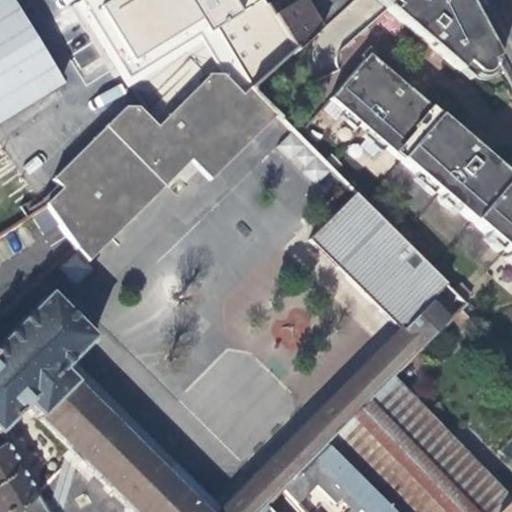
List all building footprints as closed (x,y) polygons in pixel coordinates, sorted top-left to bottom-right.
[(4,0),(0,0),(0,118),(58,83),(4,0)] [(130,0),(92,23),(128,82),(236,17),(226,0),(130,0)] [(465,0),(376,0),(378,1),(430,47),(458,71),(464,64),(474,74),(484,63),(496,57),(465,0)] [(274,25),(292,55),(317,32),(302,7),(274,25)] [(346,78),(329,98),(511,256),(511,172),(465,134),(413,93),(366,55),(346,78)] [(464,64),(458,71),(469,80),(474,74),(464,64)] [(154,128),(135,110),(122,110),(49,181),(58,190),(62,194),(76,208),(68,217),(88,237),(100,250),(188,163),(208,182),(273,118),(248,93),(242,100),(219,77),(206,78),(154,128)] [(313,188),(325,175),(286,136),(274,148),(288,163),(292,159),(302,170),(299,174),(313,188)] [(58,190),(42,207),(71,253),(73,251),(86,264),(100,250),(88,237),(68,217),(76,208),(62,194),(58,190)] [(352,197),(307,242),(336,272),(354,254),(361,260),(343,279),(369,305),(392,282),(399,289),(377,312),(397,333),(399,334),(388,345),(387,344),(365,366),(384,386),(389,381),(390,379),(443,326),(425,308),(444,289),(352,197)] [(0,316),(71,253),(42,207),(6,229),(0,232),(0,316)] [(53,271),(70,289),(88,273),(72,254),(53,271)] [(354,254),(336,272),(343,279),(361,260),(354,254)] [(392,282),(369,305),(377,312),(399,289),(392,282)] [(352,418),(333,398),(218,511),(195,511),(57,374),(88,343),(80,335),(83,332),(84,322),(67,305),(57,306),(54,309),(45,300),(0,344),(0,432),(22,410),(68,455),(72,459),(125,511),(257,511),(263,506),(279,491),(323,447),(352,418)] [(397,333),(387,344),(388,345),(399,334),(397,333)] [(384,386),(365,366),(333,398),(352,418),(384,386)] [(387,511),(498,511),(510,501),(389,381),(384,386),(352,418),(323,447),(387,511)] [(511,450),(504,446),(494,455),(511,466),(511,450)] [(387,511),(323,447),(279,491),(299,511),(313,511),(325,501),(336,511),(387,511)] [(0,448),(0,511),(39,511),(2,448),(0,448)] [(68,465),(72,459),(68,455),(62,461),(67,464),(68,465)] [(36,487),(41,492),(46,487),(51,483),(45,478),(36,487)] [(51,491),(46,487),(41,492),(39,495),(37,497),(42,501),(51,491)] [(299,511),(279,491),(263,506),(257,511),(299,511)] [(511,511),(511,503),(510,501),(498,511),(511,511)]
